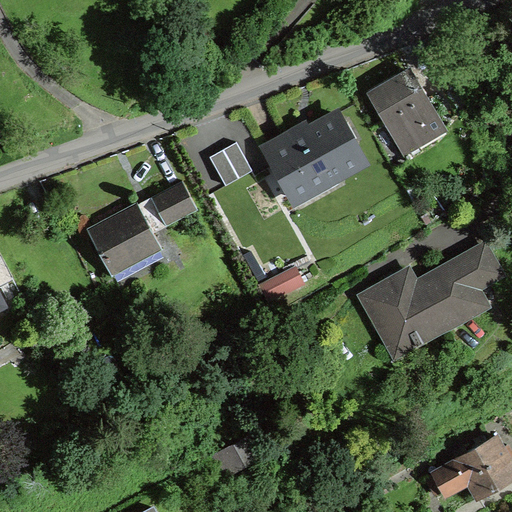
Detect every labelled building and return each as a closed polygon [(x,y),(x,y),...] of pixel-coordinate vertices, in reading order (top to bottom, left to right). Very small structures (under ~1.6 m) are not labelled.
[(404,151),(433,133),(424,119),(436,111),(426,93),(423,95),(408,72),(392,82),(373,93),(387,117),(384,119),(404,151)] [(457,110),(471,102),(457,79),(442,88),(457,110)] [(424,119),(433,133),(445,126),(436,111),(424,119)] [(323,173),(327,181),(364,160),(337,113),(317,124),(304,131),(301,126),(267,145),(292,190),(323,173)] [(237,140),(224,147),(240,175),(253,168),(237,140)] [(211,154),(227,183),(240,175),(224,147),(211,154)] [(296,198),(327,181),(323,173),(292,190),(296,198)] [(182,178),(167,185),(183,215),(197,207),(182,178)] [(183,215),(167,185),(138,201),(137,199),(124,205),(87,224),(109,267),(159,241),(154,230),(183,215)] [(159,241),(109,267),(112,272),(162,247),(159,241)] [(459,256),(462,261),(474,284),(498,273),(486,243),(459,256)] [(440,331),(437,325),(483,299),(474,284),(462,261),(441,273),(414,287),(410,280),(413,278),(407,267),(367,289),(393,337),(411,328),(419,342),(440,331)] [(393,337),(401,352),(419,342),(411,328),(393,337)] [(475,435),(479,443),(491,436),(487,428),(475,435)] [(491,436),(479,443),(458,454),(459,456),(471,477),(480,494),(511,476),(511,458),(508,452),(498,432),(491,436)] [(471,477),(459,456),(429,473),(439,490),(449,485),(450,488),(471,477)]
